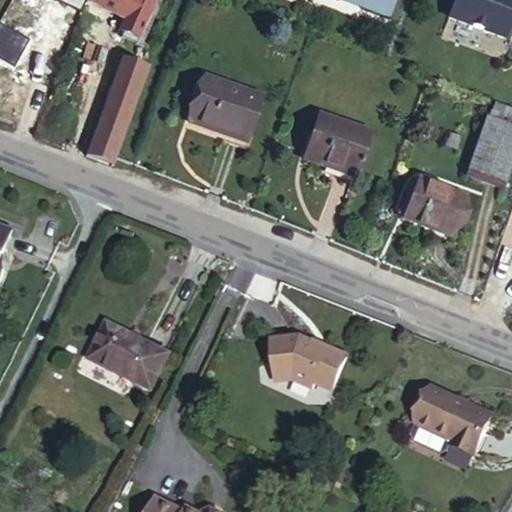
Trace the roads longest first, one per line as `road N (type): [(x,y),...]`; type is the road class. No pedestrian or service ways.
road 1 (secondary): [(105,185),(511,346)]
road 2 (residential): [(0,405),(105,185)]
